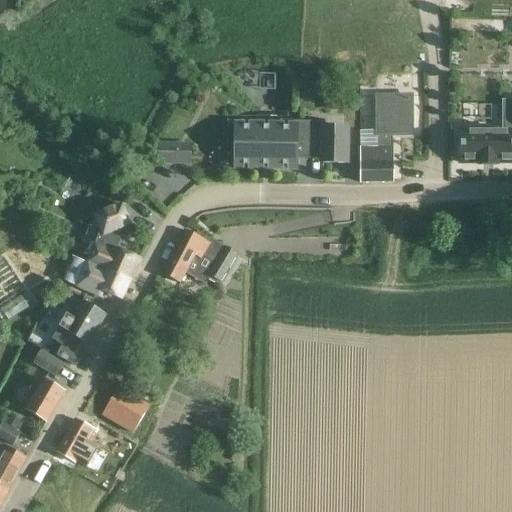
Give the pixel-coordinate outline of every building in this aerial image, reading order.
[(346,96),(324,97),(325,112),(346,112),(346,96)] [(377,96),(378,116),(378,149),(361,149),(361,184),(393,184),(392,138),(414,138),(414,96),(377,96)] [(502,132),(460,132),(460,164),(480,164),(480,166),(497,166),(497,164),(511,163),(511,102),(502,102),(502,129),(502,132)] [(237,127),(236,164),(236,172),(299,173),(299,160),(319,160),(319,166),(346,166),(347,129),(324,129),(325,123),(296,123),(296,128),(237,127)] [(176,164),(176,147),(160,147),(159,163),(176,164)] [(58,249),(88,262),(87,264),(129,283),(130,283),(140,260),(117,250),(120,242),(116,232),(131,226),(122,206),(95,217),(96,219),(85,243),(84,242),(80,248),(62,239),(58,249)] [(161,274),(178,283),(179,284),(185,274),(204,284),(208,276),(221,283),(237,256),(197,232),(194,237),(185,231),(161,274)] [(121,301),(129,283),(87,264),(76,259),(65,283),(76,288),(101,299),(103,293),(121,301)] [(71,310),(59,330),(54,338),(64,344),(57,355),(76,367),(81,358),(71,352),(79,340),(88,346),(106,317),(82,303),(76,313),(71,310)] [(40,353),(33,365),(55,378),(62,366),(40,353)] [(26,411),(30,413),(47,423),(65,393),(44,381),(38,390),(36,394),(26,411)] [(120,389),(104,417),(107,419),(133,434),(148,409),(149,406),(121,390),(120,389)] [(11,417),(7,425),(16,431),(21,422),(11,417)] [(74,463),(81,467),(86,469),(98,450),(87,443),(93,432),(75,421),(57,453),(74,463)] [(232,428),(211,421),(206,434),(227,442),(232,428)] [(21,433),(16,431),(7,425),(4,424),(0,431),(0,439),(13,447),(21,433)] [(0,445),(0,487),(8,492),(16,478),(13,476),(23,459),(0,445)] [(119,477),(100,466),(91,481),(110,491),(119,477)] [(187,485),(182,495),(193,500),(198,490),(187,485)] [(0,506),(8,492),(0,487),(0,506)]
